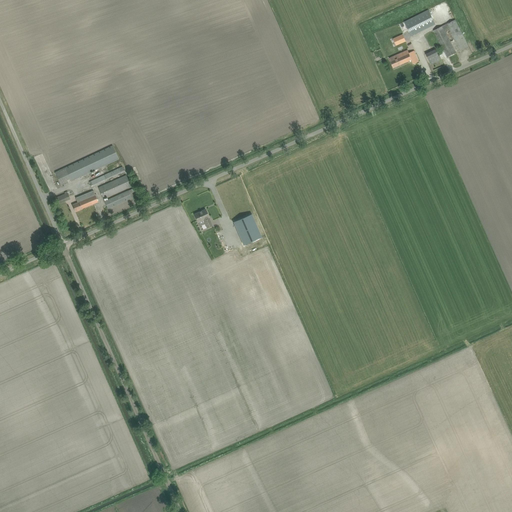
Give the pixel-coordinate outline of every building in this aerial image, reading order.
[(404,21),(412,36),(436,24),(428,9),(404,21)] [(444,51),(447,57),(456,53),(445,30),(449,28),(460,51),(469,47),(455,20),(434,30),(443,48),(441,49),(442,52),(444,51)] [(426,54),(431,65),(441,60),(436,49),(426,54)] [(391,61),(394,67),(412,60),(413,64),(419,61),(414,51),(409,53),(408,50),(395,56),(396,59),(391,61)] [(55,172),(61,185),(68,182),(67,180),(70,179),(71,181),(119,159),(113,146),(55,172)] [(89,182),(92,187),(125,171),(122,166),(89,182)] [(126,175),(99,187),(104,198),(131,186),(126,175)] [(104,201),(108,209),(132,198),(128,190),(104,201)] [(72,205),(75,211),(98,202),(94,191),(75,199),(77,203),(72,205)] [(57,197),(60,203),(70,199),(67,192),(64,193),(65,194),(57,197)] [(200,212),(195,214),(198,222),(203,220),(207,228),(212,226),(209,217),(206,209),(200,212)] [(251,214),(233,222),(234,223),(244,245),(260,238),(262,237),(251,214)] [(216,241),(238,302),(254,296),(253,292),(251,293),(250,288),(251,288),(232,235),(216,241)]
